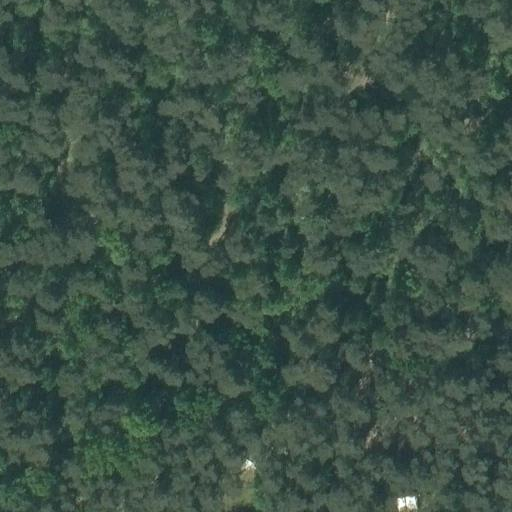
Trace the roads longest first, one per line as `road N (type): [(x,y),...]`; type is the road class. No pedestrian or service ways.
road 1 (unclassified): [(0,462),(117,415),(387,350)]
road 2 (track): [(0,247),(57,0)]
road 3 (unclassified): [(315,511),(387,350)]
road 4 (unclassified): [(387,350),(511,330)]
